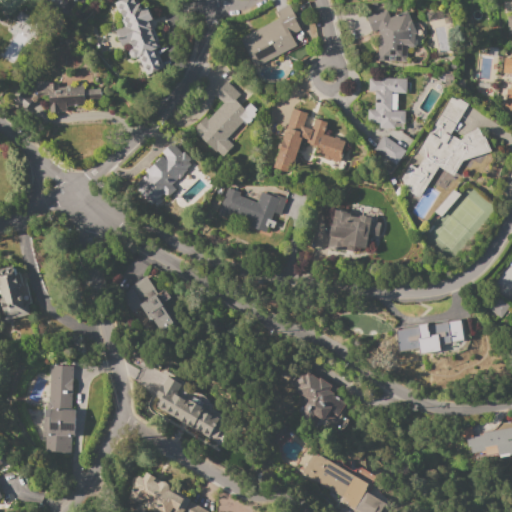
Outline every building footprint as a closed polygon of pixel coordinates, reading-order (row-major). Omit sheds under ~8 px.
[(73,0),(66,9),(60,5),(63,1),(62,0),(73,0)] [(113,3),(120,0),(137,0),(141,9),(147,6),(155,25),(151,27),(151,28),(152,27),(158,43),(160,47),(155,49),(163,68),(145,76),(137,58),(133,59),(129,57),(127,53),(129,49),(131,48),(129,43),(121,46),(114,31),(124,27),(121,20),(122,19),(120,14),(118,14),(113,3)] [(238,40),(280,18),(276,11),(290,4),(302,29),(290,35),(296,46),(253,68),(238,40)] [(366,17),(386,11),(388,18),(406,11),(415,34),(414,34),(414,46),(407,46),(406,62),(377,61),(378,30),(371,33),(366,17)] [(511,112),(504,112),(506,89),(510,89),(511,75),(502,74),(504,58),(511,58),(511,112)] [(368,79),(406,80),(406,93),(391,92),(390,111),(405,112),(404,124),(394,123),(394,129),(377,128),(377,123),(366,123),(367,110),(374,110),(375,92),(368,91),(368,79)] [(50,113),(48,92),(36,93),(35,82),(46,81),(46,84),(58,83),(58,88),(77,87),(76,84),(81,83),(82,86),(83,86),(83,90),(100,89),(101,98),(85,99),(81,105),(66,106),(66,111),(50,113)] [(192,131),(220,102),(214,95),(227,81),(240,94),(235,99),(244,108),(249,103),(259,112),(246,125),(242,121),(225,138),(233,146),(220,159),(192,131)] [(449,135),(458,140),(462,139),(461,135),(480,127),(489,151),(462,162),(453,177),(438,167),(418,198),(401,187),(404,183),(400,180),(409,165),(416,169),(423,157),(416,153),(451,97),(467,106),(449,135)] [(307,141),(300,139),(290,173),(275,168),(292,109),(308,113),(304,127),(311,129),(314,119),(326,123),(322,135),(344,141),(339,162),(315,156),(318,146),(306,143),(307,141)] [(383,135),(405,151),(396,165),(373,150),(383,135)] [(153,208),(133,187),(146,174),(143,170),(149,165),(150,166),(163,154),(161,153),(171,144),(190,164),(186,169),(187,170),(172,184),(177,190),(166,200),(164,198),(153,208)] [(270,196),(271,193),(286,198),(281,214),(274,212),(266,233),(247,226),(249,219),(232,212),(229,219),(216,214),(226,187),(239,192),(238,196),(256,203),(260,192),(270,196)] [(327,248),(333,210),(371,216),(370,222),(380,223),(377,237),(368,236),(366,247),(354,245),(353,252),(327,248)] [(3,321),(0,310),(0,298),(1,298),(0,293),(0,270),(15,267),(16,273),(19,272),(20,274),(25,277),(31,303),(27,304),(29,314),(3,321)] [(145,276),(156,294),(164,289),(169,298),(160,304),(172,323),(158,331),(149,318),(146,319),(139,307),(131,312),(124,301),(126,300),(122,294),(130,289),(128,286),(145,276)] [(394,331),(445,323),(445,321),(461,319),(465,342),(431,347),(432,352),(418,354),(418,349),(398,352),(394,331)] [(45,453),(46,430),(49,430),(51,410),(48,409),(50,366),(72,367),(71,409),(75,410),(73,436),(70,436),(69,454),(45,453)] [(293,390),(296,387),(292,384),(299,373),(303,375),(306,371),(318,379),(319,378),(336,389),(334,393),(346,401),(335,416),(328,411),(322,420),(313,414),(309,421),(298,414),(300,412),(298,411),(301,407),(303,408),(308,400),(293,390)] [(155,407),(159,400),(153,397),(161,384),(162,385),(167,376),(181,385),(176,393),(189,401),(190,400),(202,407),(201,409),(219,419),(207,438),(155,407)] [(465,439),(482,436),(481,433),(511,427),(511,454),(509,455),(508,453),(497,455),(495,445),(484,447),(485,451),(471,453),(470,447),(467,447),(465,439)] [(300,473),(312,452),(356,477),(355,480),(369,488),(366,492),(352,484),(344,499),(300,473)] [(155,511),(140,504),(139,505),(126,498),(139,476),(142,478),(145,472),(155,477),(153,481),(157,483),(161,481),(165,481),(168,483),(168,485),(169,491),(175,494),(177,491),(182,494),(182,495),(190,499),(189,501),(208,511),(207,511),(155,511)] [(364,492),(385,503),(379,511),(360,511),(355,509),(364,492)]
